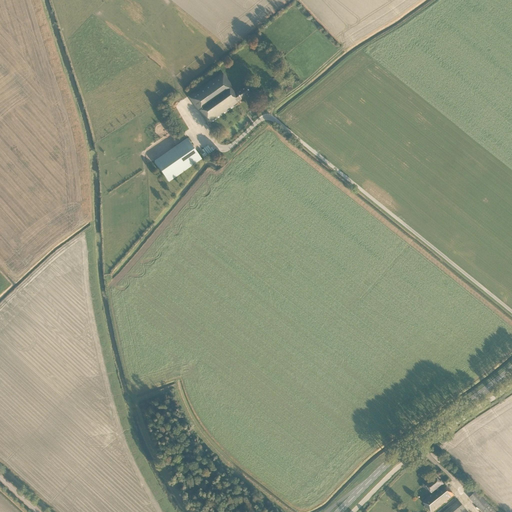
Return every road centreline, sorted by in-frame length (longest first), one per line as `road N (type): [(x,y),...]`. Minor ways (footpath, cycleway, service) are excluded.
road 1 (primary): [(338,511),(412,441),(511,368)]
road 2 (unclassified): [(352,511),(405,461),(511,385)]
